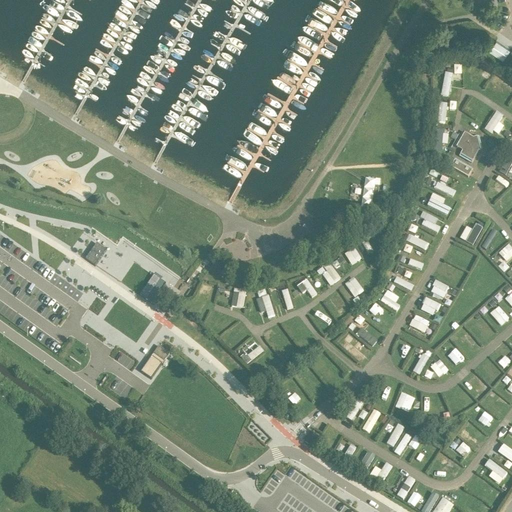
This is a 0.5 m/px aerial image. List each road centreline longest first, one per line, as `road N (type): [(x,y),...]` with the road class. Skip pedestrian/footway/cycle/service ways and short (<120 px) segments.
road 1 (unclassified): [(382,511),(288,455),(235,481),(210,480),(0,330)]
road 2 (track): [(0,355),(215,511)]
